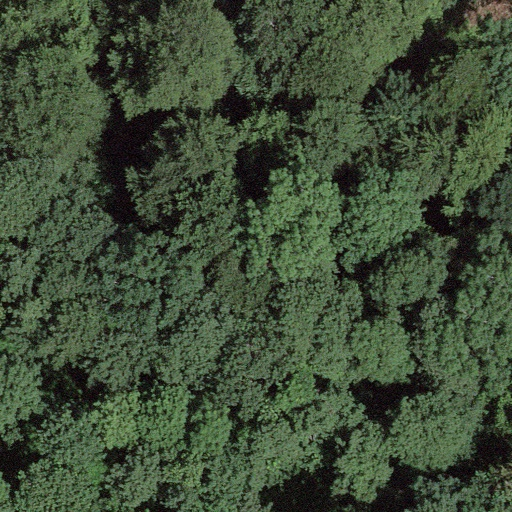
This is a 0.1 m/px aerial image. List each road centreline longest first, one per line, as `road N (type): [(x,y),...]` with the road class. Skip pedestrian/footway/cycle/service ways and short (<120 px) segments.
road 1 (track): [(448,511),(164,268),(0,141)]
road 2 (track): [(511,96),(336,0)]
